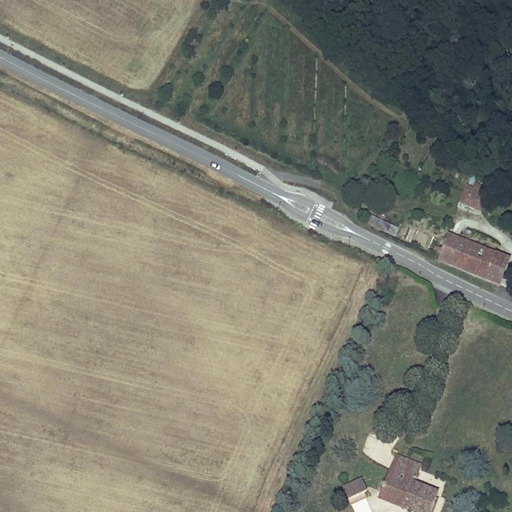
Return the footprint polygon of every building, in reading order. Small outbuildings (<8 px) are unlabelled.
[(473,190),(486,195),(489,190),(476,185),(473,190)] [(473,190),(466,188),(459,205),(469,209),(471,203),(482,207),(486,195),(473,190)] [(482,207),(471,203),(469,209),(480,213),(482,207)] [(372,218),(368,225),(395,238),(399,231),(372,218)] [(449,237),(438,263),(484,283),(496,257),(449,237)] [(508,263),(496,257),(484,283),(497,289),(508,263)] [(393,481),(398,466),(392,464),(386,478),(393,481)] [(408,488),(414,471),(398,466),(393,481),(408,488)] [(400,511),(408,488),(393,481),(386,478),(375,505),(394,511),(400,511)] [(342,488),(349,505),(369,496),(361,479),(342,488)] [(430,511),(435,498),(408,488),(400,511),(430,511)]
